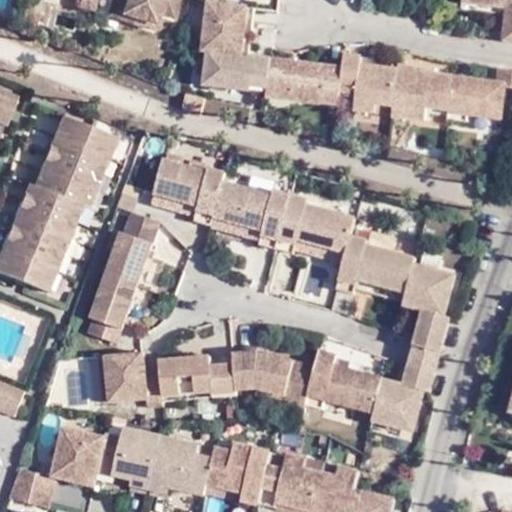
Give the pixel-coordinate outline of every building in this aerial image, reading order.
[(82,0),(80,7),(97,12),(100,0),(82,0)] [(115,0),(114,6),(128,10),(125,17),(157,26),(160,14),(175,19),(180,0),(115,0)] [(511,0),(466,0),(466,2),(499,6),(500,0),(511,0),(511,7),(511,16),(509,34),(511,34),(511,0)] [(499,15),(511,16),(511,7),(511,0),(500,0),(499,6),(499,15)] [(499,15),(499,6),(466,2),(465,10),(499,15)] [(252,54),(257,9),(212,3),(206,49),(211,50),(206,82),(270,90),(270,86),(274,57),(252,54)] [(156,31),(157,26),(125,17),(128,10),(114,6),(111,17),(156,31)] [(366,58),(348,56),(347,66),(342,101),(341,109),(379,114),(381,104),(397,106),(401,71),(366,66),(366,58)] [(347,66),(274,57),(270,86),(296,90),(296,98),(325,102),(326,98),(342,101),(347,66)] [(419,70),(402,68),(401,71),(397,106),(396,116),(395,117),(428,121),(429,108),(452,112),(457,79),(419,74),(419,70)] [(502,85),(457,79),(452,112),(452,115),(469,116),(503,120),(509,89),(511,89),(511,71),(505,71),(502,85)] [(269,94),(296,98),(296,90),(270,86),(270,90),(269,94)] [(17,96),(0,89),(0,121),(6,124),(17,96)] [(209,96),(189,91),(183,110),(204,116),(209,96)] [(396,116),(397,106),(381,104),(379,114),(396,116)] [(34,185),(29,183),(0,253),(0,270),(19,278),(18,281),(26,285),(28,282),(49,289),(82,204),(89,207),(116,138),(74,121),(75,118),(64,113),(64,116),(62,116),(42,168),(34,185)] [(468,123),(469,116),(452,115),(451,122),(468,123)] [(223,183),(224,178),(208,173),(164,161),(156,191),(200,204),(197,213),(196,220),(211,224),(213,218),(223,183)] [(27,182),(29,183),(34,185),(42,168),(34,165),(27,182)] [(224,178),(226,172),(209,168),(208,173),(224,178)] [(273,197),(223,183),(213,218),(263,232),(261,241),(260,245),(276,250),(290,196),(274,192),(273,197)] [(153,201),(197,213),(200,204),(156,191),(153,201)] [(307,201),(290,196),(276,250),(293,254),(294,250),(295,246),(346,259),(352,236),(357,220),(306,205),(307,201)] [(137,283),(158,220),(130,209),(123,230),(121,230),(106,272),(137,283)] [(263,232),(213,218),(211,224),(211,228),(261,241),(263,232)] [(369,241),(352,236),(346,259),(345,264),(340,281),(357,286),(359,281),(407,294),(415,265),(416,259),(368,246),(369,241)] [(295,246),(294,250),(345,264),(346,259),(295,246)] [(456,275),(415,265),(407,294),(405,305),(412,307),(414,302),(420,304),(419,309),(427,311),(418,346),(443,353),(452,319),(452,318),(445,317),(456,275)] [(116,340),(137,283),(106,272),(91,316),(93,316),(87,330),(116,340)] [(308,399),(318,365),(259,351),(258,345),(232,347),(234,362),(236,388),(257,385),(259,388),(308,399)] [(440,363),(443,353),(418,346),(416,356),(413,366),(437,373),(440,363)] [(161,393),(159,374),(145,375),(142,350),(103,353),(108,401),(145,396),(146,404),(162,403),(161,393)] [(338,355),(321,351),(318,365),(308,399),(306,405),(324,409),(326,400),(376,414),(385,379),(386,378),(349,367),(336,364),(338,358),(338,355)] [(236,388),(234,362),(211,364),(209,352),(158,360),(159,374),(161,393),(211,387),(213,394),(237,391),(236,388)] [(102,401),(108,401),(103,353),(97,353),(102,401)] [(351,362),(338,358),(336,364),(349,367),(351,362)] [(432,393),(437,373),(413,366),(408,385),(385,379),(376,414),(374,423),(415,433),(426,391),(432,393)] [(27,391),(0,380),(0,409),(16,416),(27,391)] [(306,405),(308,399),(259,388),(259,394),(306,406),(306,405)] [(110,436),(70,426),(58,475),(30,469),(19,499),(54,507),(62,476),(98,485),(101,471),(110,436)] [(152,489),(164,436),(128,428),(126,438),(110,434),(101,471),(137,480),(136,485),(152,489)] [(203,446),(164,436),(152,489),(171,494),(173,487),(207,495),(208,491),(210,484),(215,458),(201,454),(203,446)] [(217,449),(215,458),(210,484),(247,493),(246,500),(262,503),(274,452),(238,444),(235,452),(218,448),(217,449)] [(217,449),(203,446),(201,454),(215,458),(217,449)] [(290,456),(274,452),(262,503),(279,507),(280,501),(317,510),(325,472),(308,467),(309,458),(291,454),(290,456)] [(328,462),(309,458),(308,467),(325,472),(328,462)] [(359,485),(362,470),(342,465),(339,475),(325,472),(317,510),(326,511),(394,511),(397,498),(358,489),(359,485)] [(247,493),(210,484),(208,491),(246,500),(247,493)] [(316,511),(317,510),(280,501),(279,507),(298,511),(316,511)]
